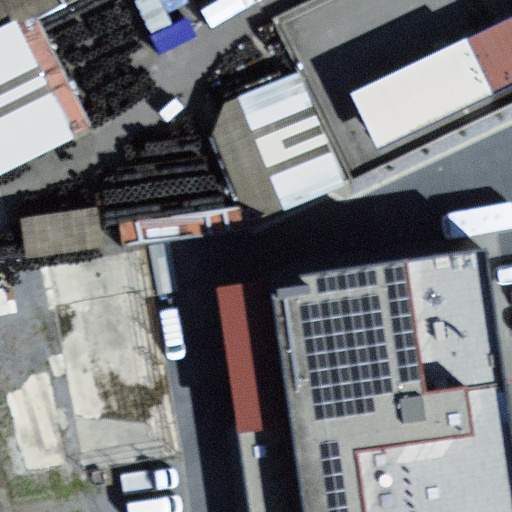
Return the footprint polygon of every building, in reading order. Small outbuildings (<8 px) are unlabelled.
[(0,0),(0,174),(84,132),(22,10),(41,0),(0,0)] [(511,85),(511,18),(356,92),(382,148),(511,85)] [(197,104),(248,221),(347,178),(296,62),(197,104)] [(94,195),(19,207),(29,270),(105,257),(94,195)] [(511,511),(511,343),(498,242),(218,279),(249,511),(511,511)]
